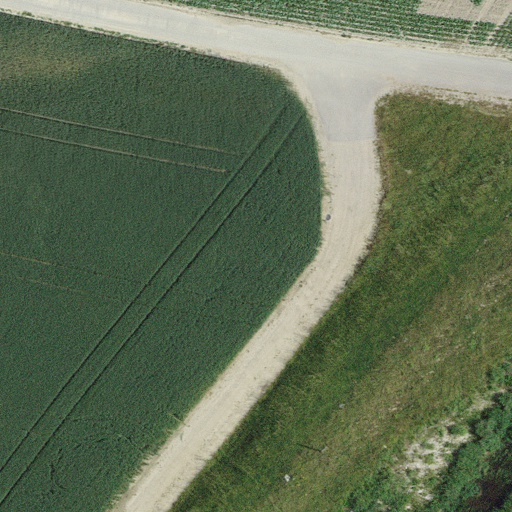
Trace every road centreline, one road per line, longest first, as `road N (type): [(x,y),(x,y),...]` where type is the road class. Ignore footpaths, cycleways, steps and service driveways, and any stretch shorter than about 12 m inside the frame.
road 1 (track): [(337,55),(351,192),(343,243),(141,511)]
road 2 (track): [(511,78),(337,55),(44,0)]
